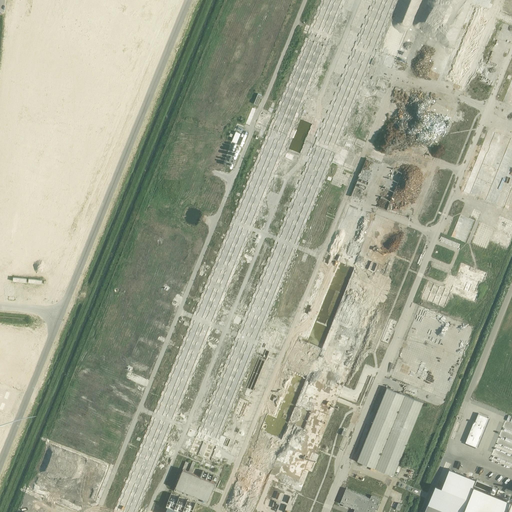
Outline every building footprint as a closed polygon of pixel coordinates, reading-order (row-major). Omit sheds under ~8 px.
[(306,140),(353,0),(328,0),(290,115),(278,111),(277,116),(262,111),(256,127),(269,132),(240,218),(262,225),(272,197),(277,199),(279,193),(276,192),(293,142),(301,145),(305,146),(307,141),(302,140),(302,139),(306,140)] [(405,63),(467,84),(471,70),(478,73),(498,12),(496,11),(500,1),(501,1),(505,2),(507,0),(506,0),(427,0),(424,11),(419,15),(419,21),(417,23),(414,23),(412,30),(409,30),(404,33),(407,36),(408,37),(409,45),(406,53),(401,57),(410,57),(409,60),(405,63)] [(511,78),(502,103),(511,106),(511,78)] [(452,118),(456,107),(400,86),(395,97),(452,118)] [(247,123),(252,125),(258,109),(254,107),(247,123)] [(391,112),(387,123),(411,132),(414,124),(417,125),(417,126),(419,127),(420,123),(391,112)] [(378,144),(384,147),(390,129),(384,127),(378,144)] [(232,141),(237,143),(241,133),(236,131),(232,141)] [(396,189),(398,182),(391,179),(388,186),(396,189)] [(412,208),(420,192),(401,183),(397,194),(402,196),(400,199),(396,197),(394,202),(389,199),(388,200),(383,198),(380,204),(389,208),(391,203),(407,211),(408,207),(412,208)] [(469,242),(477,219),(462,214),(454,237),(469,242)] [(481,222),(472,243),(487,249),(495,228),(481,222)] [(501,244),(511,248),(511,245),(511,232),(506,230),(501,244)] [(378,270),(385,248),(381,247),(380,249),(382,249),(381,252),(383,252),(382,254),(377,253),(372,268),(378,270)] [(453,293),(478,301),(481,292),(478,291),(482,281),(486,282),(489,272),(480,269),(479,272),(473,270),(474,266),(464,263),(461,272),(464,273),(462,280),(458,279),(456,285),(450,283),(448,287),(431,281),(430,285),(428,285),(424,298),(447,306),(448,302),(450,303),(453,293)] [(423,403),(386,388),(357,461),(394,476),(423,403)] [(473,423),(466,442),(477,447),(489,417),(478,413),(474,423),(473,423)] [(197,499),(207,503),(216,481),(193,472),(192,472),(194,466),(196,462),(193,461),(189,471),(186,470),(189,463),(186,462),(174,490),(197,499)] [(428,504),(424,511),(511,511),(511,502),(473,486),(475,479),(449,469),(442,488),(436,485),(428,504)] [(374,511),(380,498),(372,495),(370,498),(346,488),(340,502),(355,509),(353,511),(374,511)] [(505,491),(499,489),(496,494),(503,497),(505,491)] [(398,504),(392,501),(390,506),(400,510),(403,504),(399,502),(398,504)]
